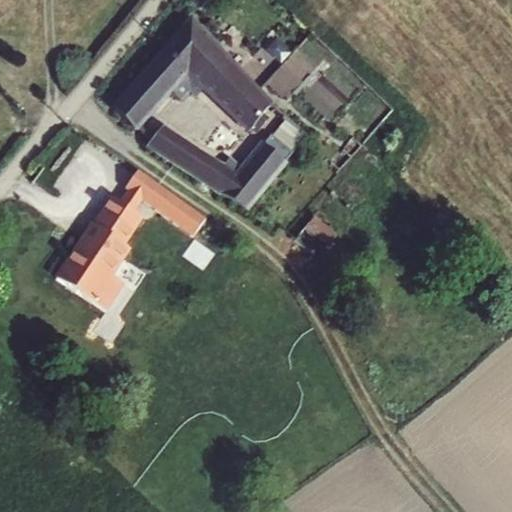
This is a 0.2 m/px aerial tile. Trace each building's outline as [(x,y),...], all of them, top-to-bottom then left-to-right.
[(273,104),(190,17),(110,109),(137,133),(138,131),(142,127),(171,94),(186,78),(201,92),(247,134),(250,131),(263,115),(273,104)] [(290,54),(276,41),(267,51),(281,64),(290,54)] [(186,78),(171,94),(180,102),(190,92),(195,98),(201,92),(186,78)] [(263,115),(250,131),(256,136),(269,120),(263,115)] [(286,120),(272,137),(293,155),(308,137),(286,120)] [(142,127),(138,131),(150,144),(153,140),(142,127)] [(224,166),(163,127),(153,140),(150,144),(146,149),(220,197),(221,196),(247,213),(289,165),(286,163),(293,155),(272,137),(271,136),(263,144),(261,142),(241,167),(236,173),(224,166)] [(229,158),(224,166),(236,173),(241,167),(229,158)] [(206,220),(138,171),(124,190),(126,192),(119,204),(110,198),(92,225),(90,223),(53,279),(105,313),(124,285),(112,278),(130,251),(125,247),(142,220),(134,214),(141,203),(193,239),(206,220)] [(338,236),(314,216),(304,230),(328,249),(338,236)]
